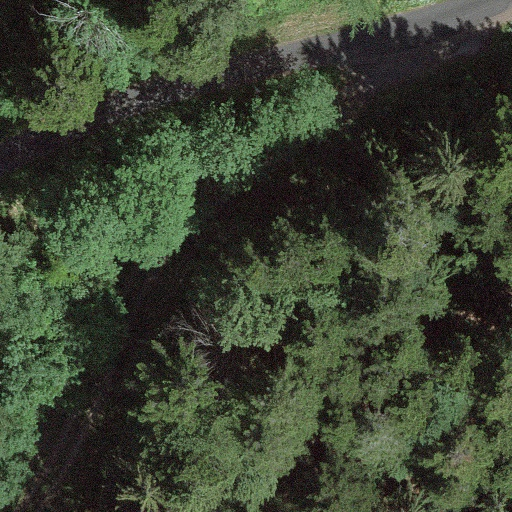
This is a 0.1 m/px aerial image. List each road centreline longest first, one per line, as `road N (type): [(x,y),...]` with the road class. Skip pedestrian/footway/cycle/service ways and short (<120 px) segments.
road 1 (track): [(31,511),(72,444),(134,293),(174,234),(220,189),(301,133),(427,61),(472,9)]
road 2 (track): [(490,0),(144,98),(0,163)]
